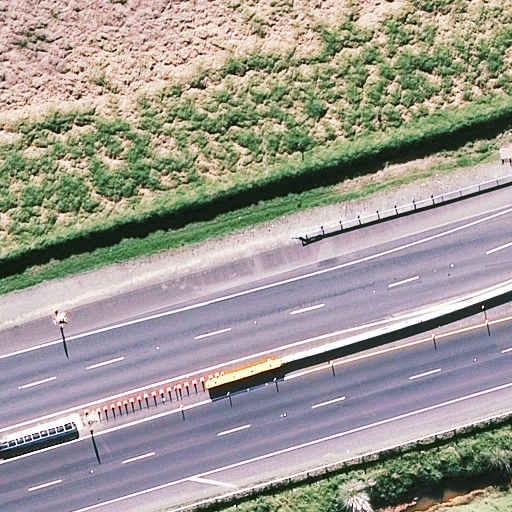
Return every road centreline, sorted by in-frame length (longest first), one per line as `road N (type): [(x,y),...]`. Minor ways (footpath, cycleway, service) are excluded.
road 1 (trunk): [(0,393),(511,226)]
road 2 (trunk): [(511,348),(0,500)]
